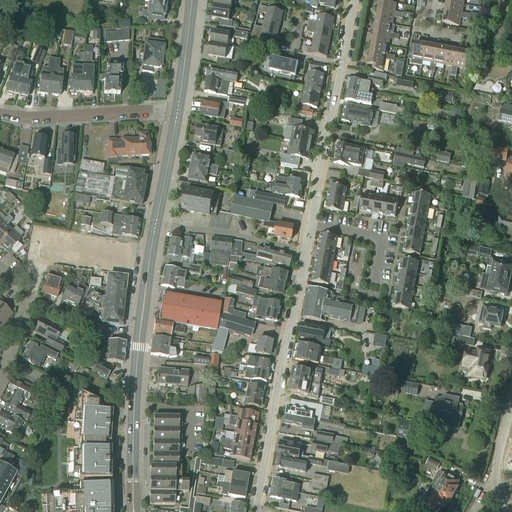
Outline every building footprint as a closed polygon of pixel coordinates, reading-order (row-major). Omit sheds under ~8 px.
[(312,0),(311,7),(317,9),(318,5),(334,9),(336,0),(312,0)] [(398,19),(399,13),(395,13),(396,4),(380,1),(378,12),(394,15),(394,18),(398,19)] [(465,20),(466,14),(462,13),(463,6),(447,2),(445,9),(445,13),(461,16),(461,19),(465,20)] [(146,12),(142,11),(141,17),(163,20),(164,13),(166,13),(166,9),(165,7),(147,4),(146,12)] [(234,22),(234,21),(230,21),(232,8),(214,5),(212,18),(222,19),(221,26),(224,26),(233,28),(234,22)] [(280,24),(283,12),(260,6),(258,12),(266,14),(265,20),(280,24)] [(25,12),(23,19),(30,21),(32,14),(25,12)] [(392,26),(392,25),(394,18),(394,15),(378,12),(376,23),(392,26)] [(459,27),(461,19),(461,16),(445,13),(443,24),(459,27)] [(331,32),(334,19),(318,16),(317,23),(309,21),(308,27),(331,32)] [(118,28),(130,28),(130,20),(117,20),(118,28)] [(276,38),(280,24),(265,20),(263,28),(254,26),(253,32),(276,38)] [(392,26),(376,23),(374,33),(390,37),(390,39),(394,40),(395,35),(393,34),(395,26),(392,25),(392,26)] [(233,28),(224,26),(223,32),(213,31),(211,43),(229,47),(231,34),(235,35),(236,28),(233,28)] [(329,45),(331,32),(308,27),(307,33),(315,35),(313,42),(329,45)] [(71,49),(72,42),(73,33),(62,31),(60,37),(64,38),(63,47),(71,49)] [(273,51),(276,38),(253,32),(252,38),(260,40),(258,47),(273,51)] [(388,47),(390,39),(390,37),(374,33),(372,44),(388,47)] [(326,58),(329,45),(313,42),(312,49),(304,47),(303,53),(326,58)] [(229,67),(231,60),(226,60),(229,47),(211,43),(209,57),(218,58),(217,65),(229,67)] [(423,62),(426,45),(415,43),(412,60),(410,59),(409,64),(414,65),(415,60),(423,62)] [(390,61),(391,56),(387,55),(388,47),(372,44),(370,55),(386,58),(386,60),(390,61)] [(12,62),(18,48),(11,45),(5,58),(12,62)] [(89,96),(92,93),(93,68),(90,68),(92,46),(84,45),(83,54),(84,54),(83,63),(81,93),(83,93),(84,95),(89,96)] [(161,67),(163,47),(145,45),(144,53),(140,52),(138,62),(143,62),(141,72),(151,73),(152,69),(157,70),(161,67)] [(434,64),(437,47),(426,45),(423,62),(431,63),(434,64)] [(444,66),(447,49),(437,47),(434,64),(431,63),(430,68),(435,69),(436,64),(444,66)] [(40,66),(45,53),(36,49),(31,63),(40,66)] [(455,68),(458,51),(447,49),(444,66),(452,67),(455,68)] [(466,70),(469,53),(458,51),(455,68),(452,67),(451,72),(457,73),(457,68),(466,70)] [(84,54),(83,54),(77,54),(77,61),(73,60),(73,74),(76,74),(76,75),(70,75),(69,92),(70,92),(71,95),(76,95),(78,93),(81,93),(83,63),(84,54)] [(367,66),(373,67),(373,71),(383,73),(386,60),(386,58),(370,55),(367,66)] [(298,62),(276,56),(276,57),(277,57),(276,59),(271,58),(270,58),(271,59),(270,64),(269,68),(280,70),(278,77),(291,81),(291,80),(294,81),(295,76),(295,77),(299,61),(298,61),(298,62)] [(57,77),(59,60),(54,59),(54,62),(53,62),(49,94),(51,94),(52,96),(57,97),(59,95),(60,95),(62,78),(57,77)] [(49,94),(53,62),(47,61),(45,76),(40,75),(38,92),(39,94),(44,95),(46,93),(49,94)] [(104,93),(120,94),(120,79),(122,79),(123,64),(107,63),(106,75),(101,75),(101,81),(104,81),(104,93)] [(322,72),(323,66),(310,63),(309,69),(322,72)] [(17,95),(23,66),(12,64),(5,92),(6,93),(6,95),(12,96),(14,94),(17,95)] [(30,72),(31,68),(23,66),(17,95),(19,95),(19,98),(24,99),(27,97),(31,81),(25,80),(27,72),(30,72)] [(239,75),(209,69),(208,78),(219,80),(230,82),(234,83),(233,89),(236,89),(244,91),(246,84),(237,82),(239,75)] [(306,83),(305,89),(321,93),(324,76),(308,73),(306,83)] [(387,76),(375,73),(375,75),(370,75),(369,84),(382,86),(383,81),(386,82),(387,76)] [(422,90),(424,84),(415,82),(415,80),(398,77),(396,86),(413,90),(414,89),(422,90)] [(227,97),(230,82),(219,80),(208,78),(205,93),(227,97)] [(374,91),(370,90),(370,87),(362,85),(363,83),(349,80),(347,92),(364,95),(365,90),(374,92),(374,91)] [(317,109),(321,93),(305,89),(301,105),(301,106),(301,109),(291,107),(289,113),(312,118),(313,112),(309,111),(310,107),(317,109)] [(371,105),(374,92),(365,90),(364,95),(347,92),(345,101),(359,103),(371,105)] [(452,104),(454,94),(444,92),(443,102),(452,104)] [(249,102),(249,101),(228,97),(227,104),(248,107),(249,105),(249,102)] [(224,120),(227,104),(211,102),(210,105),(202,104),(200,116),(224,120)] [(396,115),(397,107),(381,104),(380,112),(396,115)] [(511,106),(503,105),(499,121),(511,123),(511,106)] [(371,128),(374,112),(361,110),(361,109),(344,106),(341,122),(350,124),(350,122),(357,123),(357,125),(371,128)] [(462,112),(452,110),(449,123),(460,125),(462,112)] [(242,128),(243,120),(231,118),(230,126),(242,128)] [(310,146),(313,132),(301,130),(302,122),(289,119),(287,128),(293,129),(290,143),(310,146)] [(221,147),(222,142),(216,141),(218,130),(198,127),(196,138),(202,139),(201,144),(221,147)] [(116,157),(122,157),(139,157),(148,157),(149,156),(148,135),(147,134),(139,134),(139,139),(121,140),(121,141),(115,141),(107,141),(108,158),(116,158),(116,157)] [(74,166),(75,136),(62,135),(61,150),(57,150),(57,166),(74,166)] [(47,140),(33,137),(29,158),(43,160),(47,140)] [(308,160),(310,146),(290,143),(288,156),(282,155),(280,164),(294,166),(296,158),(308,160)] [(363,160),(365,151),(352,148),(337,145),(335,154),(363,160)] [(487,146),(485,154),(492,155),(493,148),(487,146)] [(11,174),(15,163),(26,165),(28,149),(19,147),(17,158),(14,156),(3,152),(0,161),(0,173),(5,175),(6,172),(11,174)] [(506,162),(508,150),(494,147),(493,148),(492,155),(491,159),(506,162)] [(239,161),(239,160),(240,153),(226,150),(224,157),(228,157),(228,158),(239,161)] [(449,164),(451,155),(437,151),(435,161),(449,164)] [(396,153),(394,162),(405,164),(424,169),(426,160),(409,156),(396,153)] [(361,167),(363,160),(335,154),(333,163),(348,166),(349,165),(361,167)] [(192,162),(191,167),(207,171),(218,173),(219,167),(209,166),(211,158),(194,155),(193,156),(192,157),(191,160),(192,162)] [(51,163),(42,162),(40,176),(49,177),(51,163)] [(278,167),(265,165),(264,173),(277,175),(278,167)] [(117,166),(114,179),(110,200),(136,206),(137,200),(142,201),(146,179),(144,178),(145,170),(129,167),(117,166)] [(190,172),(189,173),(188,176),(189,178),(189,179),(206,182),(207,175),(217,177),(218,173),(207,171),(191,167),(190,172)] [(383,182),(385,174),(359,169),(358,176),(369,178),(369,179),(383,182)] [(477,181),(479,171),(471,170),(469,179),(477,181)] [(105,198),(110,200),(114,179),(79,173),(75,192),(105,198)] [(275,185),(275,187),(301,191),(303,182),(288,179),(288,180),(276,178),(275,185)] [(15,190),(17,182),(6,180),(4,187),(15,190)] [(463,192),(462,196),(474,199),(477,182),(465,180),(463,192)] [(344,201),(346,189),(330,186),(327,198),(344,201)] [(275,187),(273,194),(285,196),(300,199),(301,191),(275,187)] [(186,190),(182,211),(210,216),(210,215),(214,196),(214,195),(186,190)] [(255,193),(254,200),(284,207),(285,199),(255,193)] [(428,208),(431,196),(414,193),(412,205),(428,208)] [(371,213),(374,197),(362,194),(359,211),(371,213)] [(10,204),(15,199),(11,195),(6,200),(10,204)] [(383,216),(386,199),(374,197),(371,213),(383,216)] [(489,209),(491,199),(478,197),(476,207),(489,209)] [(277,224),(269,223),(273,206),(235,198),(234,202),(231,214),(231,215),(265,222),(264,227),(276,230),(274,237),(291,241),(294,227),(277,224)] [(342,213),(344,201),(327,198),(325,210),(342,213)] [(395,218),(398,201),(386,199),(383,216),(395,218)] [(426,220),(428,208),(412,205),(410,217),(426,220)] [(31,223),(33,215),(29,211),(24,216),(31,223)] [(113,216),(101,214),(99,224),(111,226),(113,216)] [(7,225),(12,220),(8,216),(3,222),(3,221),(0,224),(0,242),(12,230),(7,225)] [(424,232),(426,220),(410,217),(407,229),(424,232)] [(89,227),(91,219),(82,218),(81,226),(89,227)] [(114,218),(113,226),(138,230),(139,221),(132,220),(131,218),(127,218),(125,219),(124,219),(124,220),(114,218)] [(511,236),(511,220),(502,219),(501,224),(496,223),(494,231),(499,232),(499,233),(511,236)] [(28,236),(25,251),(30,252),(31,247),(41,249),(42,239),(43,233),(44,227),(30,224),(29,231),(34,232),(33,237),(28,236)] [(23,234),(15,226),(12,230),(0,242),(0,245),(8,253),(21,238),(20,237),(23,234)] [(138,230),(113,226),(111,235),(121,236),(121,237),(137,239),(138,230)] [(41,249),(40,254),(44,255),(45,249),(54,251),(56,241),(57,236),(58,229),(44,227),(43,233),(48,234),(47,240),(42,239),(41,249)] [(54,251),(53,256),(58,257),(59,252),(68,254),(72,232),(58,229),(57,236),(62,237),(61,242),(56,241),(54,251)] [(422,244),(424,232),(407,229),(405,241),(422,244)] [(335,250),(337,238),(321,234),(318,246),(335,250)] [(230,253),(232,241),(232,240),(212,238),(209,266),(227,268),(229,252),(230,253)] [(170,239),(168,248),(183,250),(183,249),(191,250),(194,251),(193,255),(201,256),(203,248),(194,247),(194,248),(191,248),(193,240),(185,239),(184,242),(182,242),(182,241),(170,239)] [(241,258),(241,254),(240,254),(241,243),(232,241),(230,253),(230,257),(241,258)] [(420,256),(422,244),(405,241),(403,252),(420,256)] [(104,262),(103,269),(129,272),(130,259),(132,245),(106,242),(105,250),(109,251),(108,262),(104,262)] [(462,251),(477,255),(479,247),(464,243),(462,251)] [(333,261),(335,250),(318,246),(316,258),(333,261)] [(271,264),(274,252),(274,251),(258,247),(255,259),(252,258),(253,257),(241,254),(241,258),(241,260),(248,262),(255,264),(264,266),(265,262),(271,264)] [(172,263),(187,265),(191,266),(188,265),(191,250),(183,249),(183,250),(168,248),(167,256),(173,257),(172,263)] [(490,257),(492,251),(480,248),(478,255),(490,257)] [(288,268),(292,257),(274,252),(271,264),(265,262),(264,266),(268,267),(269,265),(275,267),(276,265),(288,268)] [(240,273),(241,267),(236,267),(237,259),(230,258),(228,271),(240,273)] [(331,273),(333,261),(316,258),(314,270),(331,273)] [(416,274),(418,262),(402,259),(399,271),(416,274)] [(509,280),(509,279),(511,278),(511,274),(511,273),(511,266),(502,264),(502,263),(489,260),(486,275),(486,276),(509,280)] [(165,268),(162,277),(184,282),(186,274),(200,277),(202,269),(191,266),(187,265),(186,269),(184,269),(182,270),(181,272),(165,268)] [(263,269),(257,268),(255,277),(261,278),(260,279),(285,284),(287,274),(263,269)] [(328,285),(331,273),(314,270),(312,282),(328,285)] [(397,283),(414,286),(416,275),(416,274),(399,271),(397,283)] [(49,295),(55,277),(48,275),(45,283),(41,293),(49,295)] [(506,294),(507,288),(509,287),(510,284),(509,282),(509,280),(486,276),(486,275),(483,275),(480,290),(495,293),(496,292),(506,294)] [(108,276),(107,288),(125,290),(125,285),(127,284),(127,280),(126,279),(126,278),(108,276)] [(57,298),(60,288),(63,280),(55,277),(49,295),(57,298)] [(184,282),(162,277),(160,286),(174,289),(175,285),(177,286),(177,288),(184,289),(185,283),(184,283),(184,282)] [(252,290),(253,283),(229,277),(227,282),(252,290)] [(69,304),(80,280),(77,278),(72,288),(68,286),(61,300),(69,304)] [(282,294),(285,284),(260,279),(258,289),(282,294)] [(77,308),(84,294),(80,292),(85,282),(80,280),(69,304),(77,308)] [(255,298),(257,292),(251,290),(252,290),(227,282),(227,285),(228,285),(226,293),(236,296),(236,294),(255,298)] [(412,298),(414,286),(397,283),(395,295),(412,298)] [(107,288),(106,299),(123,301),(125,300),(125,296),(124,295),(125,290),(107,288)] [(342,304),(343,299),(329,296),(329,293),(308,289),(307,297),(342,304)] [(482,293),(470,290),(470,293),(464,291),(463,296),(481,300),(482,293)] [(100,297),(94,294),(93,296),(90,295),(86,304),(92,307),(99,310),(122,313),(123,301),(106,299),(100,299),(100,297)] [(216,332),(221,304),(163,294),(158,322),(172,324),(177,325),(185,326),(210,331),(215,332),(216,332)] [(409,310),(412,298),(395,295),(393,307),(409,310)] [(342,304),(307,297),(303,317),(304,317),(304,319),(321,322),(322,318),(350,323),(350,322),(360,324),(363,308),(362,308),(353,306),(342,304)] [(266,302),(267,301),(259,299),(258,301),(253,300),(252,308),(261,310),(278,314),(280,305),(266,302)] [(230,316),(234,302),(225,300),(221,314),(230,316)] [(0,319),(5,324),(13,315),(0,302),(0,319)] [(117,325),(121,322),(122,313),(99,310),(92,307),(86,304),(82,312),(97,319),(97,322),(117,325)] [(500,327),(503,313),(476,307),(475,314),(480,315),(478,323),(484,324),(482,329),(490,331),(491,326),(500,327)] [(277,322),(278,314),(261,310),(252,308),(257,309),(254,319),(263,321),(263,320),(277,322)] [(390,325),(392,315),(383,314),(381,323),(390,325)] [(251,337),(255,324),(222,315),(211,351),(222,354),(228,331),(251,337)] [(60,356),(66,344),(57,339),(63,329),(41,318),(34,333),(53,343),(49,350),(60,356)] [(184,335),(185,326),(177,325),(172,324),(158,322),(155,321),(153,334),(170,337),(171,333),(184,335)] [(302,324),(299,337),(315,340),(314,344),(330,347),(331,341),(323,340),(325,329),(302,324)] [(473,347),(474,340),(460,337),(458,344),(459,344),(460,345),(464,346),(465,346),(473,347)] [(153,338),(152,347),(174,350),(178,351),(179,342),(153,338)] [(269,357),(272,342),(258,339),(255,355),(269,357)] [(123,364),(125,342),(109,340),(106,362),(123,364)] [(29,345),(27,346),(25,350),(26,352),(26,353),(23,360),(39,368),(44,356),(55,362),(58,355),(39,345),(38,348),(30,344),(30,346),(29,345)] [(320,356),(321,348),(298,344),(296,352),(320,356)] [(168,358),(168,357),(169,358),(169,359),(176,359),(175,351),(178,351),(174,350),(152,347),(150,356),(168,358)] [(77,365),(84,351),(79,348),(72,361),(77,365)] [(466,351),(463,367),(471,368),(469,376),(485,380),(488,368),(487,368),(487,366),(486,366),(490,353),(478,350),(478,354),(466,351)] [(318,364),(320,356),(296,352),(295,360),(318,364)] [(219,357),(210,356),(207,376),(208,376),(215,377),(216,377),(219,357)] [(209,359),(195,357),(194,365),(208,367),(209,359)] [(268,373),(270,363),(249,359),(247,369),(268,373)] [(333,366),(332,369),(340,370),(342,361),(334,359),(333,366)] [(106,380),(113,369),(98,360),(92,371),(106,380)] [(77,373),(80,366),(71,362),(67,368),(77,373)] [(293,369),(290,385),(304,387),(305,383),(320,386),(322,375),(322,372),(321,370),(307,367),(307,372),(293,369)] [(187,387),(188,372),(158,369),(157,385),(187,387)] [(266,383),(268,373),(247,369),(245,379),(266,383)] [(325,375),(339,378),(340,372),(326,369),(325,375)] [(28,402),(33,392),(12,381),(7,392),(12,394),(11,396),(12,396),(9,403),(8,402),(4,411),(27,422),(31,414),(19,408),(23,400),(28,402)] [(290,385),(289,392),(305,395),(308,396),(318,398),(320,386),(305,383),(304,387),(290,385)] [(416,396),(418,386),(406,384),(404,394),(416,396)] [(259,408),(263,388),(248,386),(244,405),(259,408)] [(203,403),(204,387),(195,387),(193,403),(203,403)] [(98,409),(99,402),(81,394),(81,395),(83,396),(83,408),(80,408),(77,441),(80,441),(80,448),(78,448),(78,481),(111,481),(111,468),(113,468),(113,462),(111,462),(111,449),(109,449),(109,443),(110,443),(111,430),(114,430),(114,424),(112,424),(113,410),(98,409)] [(436,398),(435,404),(431,403),(429,404),(427,411),(429,413),(433,414),(433,415),(432,421),(447,425),(447,426),(449,428),(456,430),(458,428),(460,421),(463,408),(457,407),(459,399),(445,396),(443,397),(443,400),(436,398)] [(319,404),(333,407),(335,400),(321,397),(319,404)] [(287,409),(286,416),(314,422),(314,421),(316,422),(320,422),(323,407),(292,401),(290,410),(287,409)] [(256,427),(258,414),(239,410),(237,418),(230,416),(229,421),(256,427)] [(11,420),(0,414),(0,425),(8,429),(6,433),(15,437),(22,423),(13,419),(11,420)] [(302,430),(314,432),(316,422),(314,421),(314,422),(286,416),(284,424),(302,428),(302,430)] [(178,467),(179,417),(153,417),(153,467),(150,467),(149,505),(175,506),(175,467),(178,467)] [(398,432),(397,437),(419,441),(420,439),(422,429),(405,426),(405,422),(401,421),(401,420),(400,420),(399,425),(398,432)] [(254,438),(256,427),(229,421),(228,426),(236,427),(234,435),(254,438)] [(317,441),(328,443),(340,446),(345,447),(347,439),(334,437),(334,436),(318,433),(317,441)] [(251,450),(254,438),(234,435),(233,441),(225,440),(224,445),(251,450)] [(0,450),(13,458),(14,458),(3,452),(7,446),(0,441),(0,450)] [(281,442),(278,458),(293,460),(298,461),(298,460),(302,461),(302,464),(307,465),(309,458),(303,456),(303,453),(300,453),(301,446),(281,442)] [(314,442),(312,451),(326,454),(326,452),(338,455),(340,446),(328,443),(328,445),(314,442)] [(249,462),(251,450),(224,445),(223,449),(231,451),(230,458),(249,462)] [(0,450),(0,463),(8,468),(13,458),(0,450)] [(391,459),(381,457),(378,471),(388,473),(391,459)] [(278,458),(276,467),(306,473),(307,465),(302,464),(302,461),(298,460),(298,461),(293,460),(278,458)] [(309,458),(307,465),(321,467),(322,460),(309,458)] [(199,472),(200,460),(195,459),(188,509),(179,508),(178,511),(192,511),(194,503),(195,499),(193,498),(197,472),(199,472)] [(221,468),(223,460),(202,459),(201,465),(221,468)] [(437,471),(440,465),(429,459),(426,465),(437,471)] [(15,473),(23,477),(29,466),(20,462),(14,473),(15,473)] [(328,462),(327,469),(327,470),(347,475),(349,466),(328,462)] [(0,509),(2,507),(2,506),(0,505),(0,500),(10,482),(13,477),(15,473),(0,465),(0,509)] [(432,484),(431,484),(452,496),(453,494),(455,494),(456,491),(456,490),(457,488),(455,487),(458,482),(444,474),(438,471),(432,484)] [(232,473),(225,472),(224,478),(231,479),(231,481),(247,484),(249,476),(232,473)] [(327,485),(329,478),(313,475),(311,482),(327,485)] [(247,484),(231,481),(231,479),(224,478),(223,484),(221,483),(221,486),(218,486),(217,489),(222,489),(229,491),(230,489),(246,492),(247,484)] [(298,495),(299,487),(287,485),(287,482),(274,480),(272,490),(298,495)] [(326,490),(327,485),(311,482),(310,487),(326,490)] [(452,496),(431,484),(419,505),(431,511),(432,511),(437,505),(444,508),(447,503),(448,504),(449,501),(451,501),(452,498),(452,497),(452,496)] [(112,511),(112,485),(79,486),(79,495),(71,495),(71,494),(70,495),(52,495),(52,498),(47,498),(47,511),(112,511)] [(246,492),(230,489),(229,491),(222,489),(221,495),(228,497),(244,500),(246,492)] [(296,503),(298,495),(272,490),(270,498),(283,501),(284,500),(296,503)] [(209,506),(210,500),(195,497),(195,499),(194,503),(209,506)]
